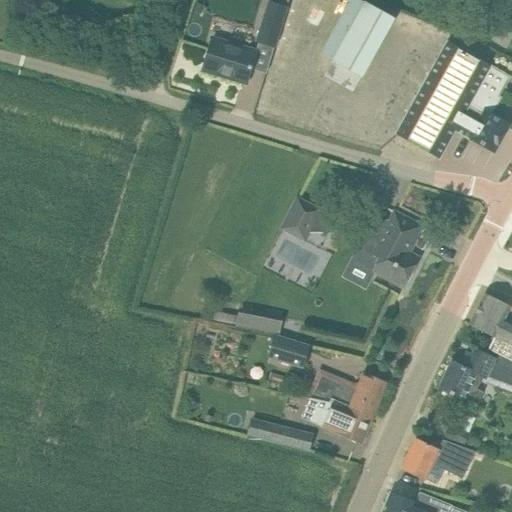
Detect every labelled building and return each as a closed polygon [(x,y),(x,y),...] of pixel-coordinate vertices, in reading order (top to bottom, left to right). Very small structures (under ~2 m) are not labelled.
[(355,76),(386,14),(357,0),(342,0),(315,57),(355,76)] [(286,8),(269,2),(257,41),(275,46),(286,8)] [(486,37),(498,44),(504,33),(492,26),(486,37)] [(213,38),(203,70),(247,84),(257,51),(213,38)] [(494,99),(477,89),(489,67),(447,43),(397,133),(439,157),(455,129),(493,151),(508,124),(487,112),(494,99)] [(281,231),(308,243),(324,210),(297,197),(281,231)] [(376,247),(383,251),(373,271),(403,287),(419,258),(410,253),(417,239),(415,238),(422,226),(394,212),(376,247)] [(511,322),(504,319),(510,306),(485,294),(470,325),(495,337),(489,349),(511,359),(511,322)] [(210,325),(236,330),(282,338),(286,317),(240,309),(239,312),(213,307),(210,325)] [(276,337),(269,360),(304,372),(312,348),(276,337)] [(439,388),(476,405),(482,392),(476,389),(482,376),(487,378),(486,381),(511,393),(511,370),(494,363),(497,358),(481,351),(479,356),(468,351),(462,365),(452,361),(439,388)] [(309,398),(329,402),(331,397),(347,404),(346,408),(360,414),(359,417),(371,422),(387,383),(363,373),(356,390),(338,382),(319,374),(309,398)] [(302,418),(362,443),(371,422),(359,417),(360,414),(346,408),(347,404),(331,397),(329,402),(310,398),(302,418)] [(264,440),(309,451),(313,435),(268,423),(264,440)] [(451,425),(445,440),(448,441),(466,448),(471,433),(451,425)] [(416,439),(402,468),(425,479),(432,466),(432,464),(444,469),(462,478),(474,452),(442,440),(438,449),(416,439)] [(390,493),(382,511),(449,511),(452,506),(420,493),(415,503),(390,493)]
